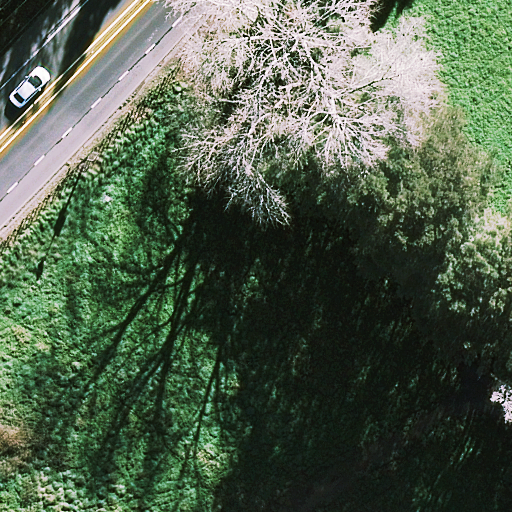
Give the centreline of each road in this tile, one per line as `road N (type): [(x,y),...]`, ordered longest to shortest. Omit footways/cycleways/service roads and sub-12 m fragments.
road 1 (trunk): [(233,0),(22,208),(0,213)]
road 2 (trunk): [(0,95),(93,0)]
